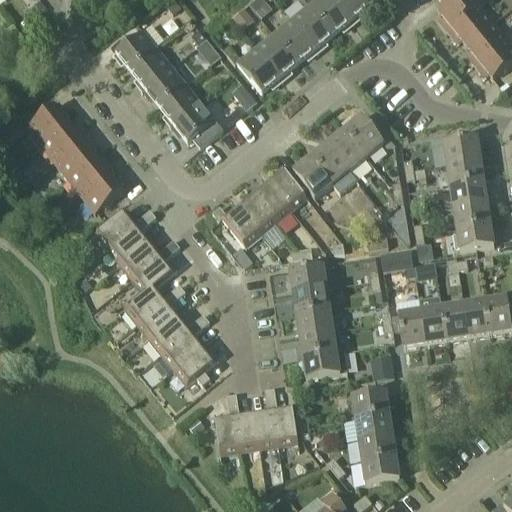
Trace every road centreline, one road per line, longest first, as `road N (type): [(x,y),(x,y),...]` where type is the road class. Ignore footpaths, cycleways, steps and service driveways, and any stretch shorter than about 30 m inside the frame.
road 1 (residential): [(184,191),(213,189),(359,73),(393,76)]
road 2 (residential): [(184,191),(69,47),(67,9)]
road 3 (residential): [(237,379),(222,287),(181,221),(184,191)]
road 4 (residential): [(393,76),(428,109),(511,130)]
